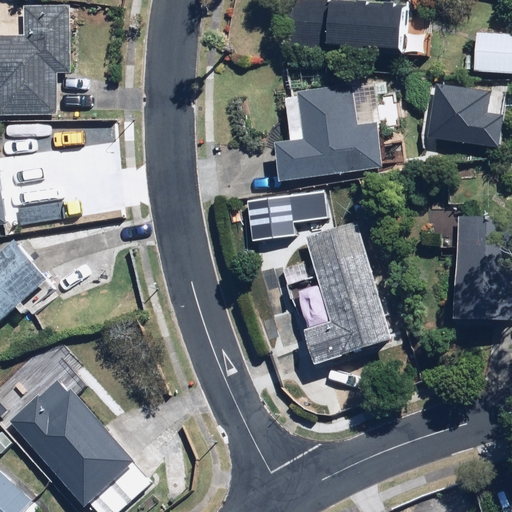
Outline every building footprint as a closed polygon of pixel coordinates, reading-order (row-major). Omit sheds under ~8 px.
[(409,7),(290,1),(288,51),(406,57),(409,7)] [(70,74),(74,8),(27,5),(25,45),(0,43),(0,98),(0,99),(0,117),(58,121),(61,73),(70,74)] [(511,36),(477,35),(474,76),(511,77),(511,36)] [(385,175),(376,88),(284,97),(289,146),(279,147),(283,185),(385,175)] [(0,231),(9,230),(0,170),(0,231)] [(511,218),(456,218),(455,328),(511,328),(511,218)] [(397,353),(361,224),(308,238),(320,280),(294,287),(319,375),(397,353)] [(18,243),(15,246),(0,258),(0,325),(16,312),(23,320),(30,315),(34,319),(62,295),(18,243)] [(121,511),(153,485),(79,398),(86,392),(56,356),(22,385),(49,417),(21,441),(81,511),(94,511),(97,510),(99,511),(121,511)] [(30,511),(35,508),(0,475),(0,511),(30,511)]
